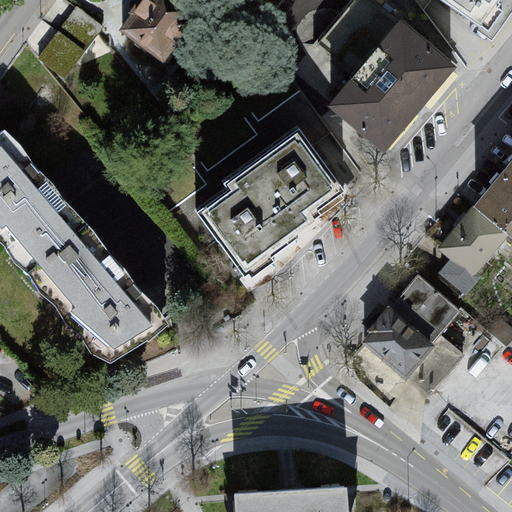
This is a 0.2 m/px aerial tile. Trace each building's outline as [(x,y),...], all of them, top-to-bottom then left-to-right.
[(167,0),(141,0),(117,35),(161,67),(192,15),(167,0)] [(511,0),(450,0),(494,32),(511,5),(511,0)] [(41,55),(66,72),(96,29),(71,12),(41,55)] [(322,37),(333,46),(348,30),(338,20),(322,37)] [(398,28),(325,113),(381,161),(452,75),(398,28)] [(2,134),(0,136),(0,250),(2,252),(8,265),(23,275),(33,296),(48,306),(56,322),(76,337),(81,355),(104,369),(165,330),(61,206),(53,188),(36,177),(27,160),(2,134)] [(227,199),(197,218),(241,280),(303,229),(298,218),(336,197),(295,134),(220,187),(227,199)] [(511,161),(478,201),(511,229),(511,161)] [(504,233),(471,207),(438,244),(451,255),(439,269),(466,289),(480,270),(478,268),(504,233)] [(418,273),(360,338),(404,374),(427,392),(462,353),(438,332),(458,308),(418,273)] [(346,511),(345,486),(233,492),(233,511),(346,511)]
